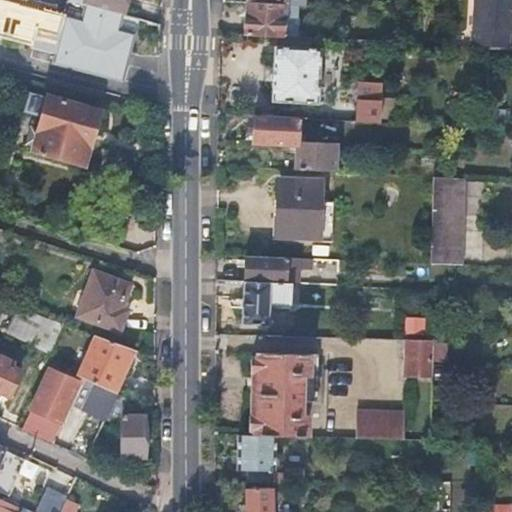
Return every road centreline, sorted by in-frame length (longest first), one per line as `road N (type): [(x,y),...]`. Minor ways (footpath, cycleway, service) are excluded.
road 1 (tertiary): [(188,511),(187,113)]
road 2 (residential): [(0,429),(181,511)]
